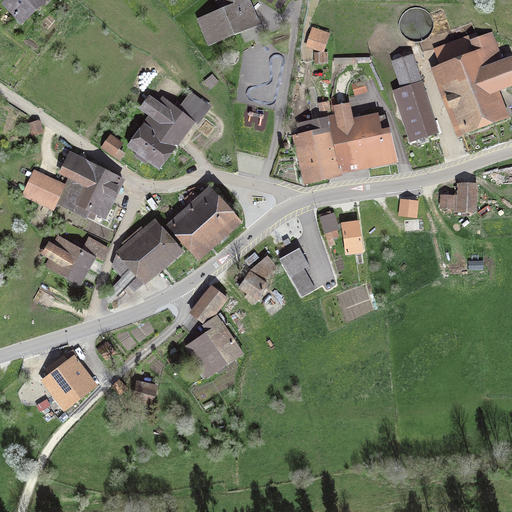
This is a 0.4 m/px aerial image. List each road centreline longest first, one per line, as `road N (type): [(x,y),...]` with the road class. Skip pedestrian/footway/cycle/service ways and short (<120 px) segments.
road 1 (secondary): [(294,204),(155,304),(0,356)]
road 2 (residential): [(294,204),(281,191),(208,175),(144,185),(0,89)]
road 3 (track): [(182,288),(175,325),(46,450),(22,511)]
road 4 (secondary): [(511,151),(441,175),(294,204)]
road 5 (unknown): [(90,328),(139,183)]
